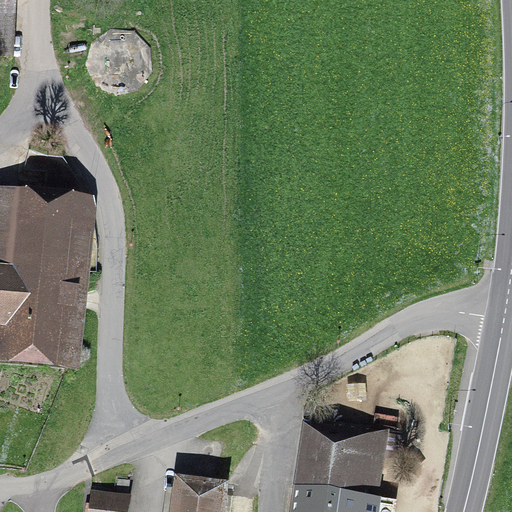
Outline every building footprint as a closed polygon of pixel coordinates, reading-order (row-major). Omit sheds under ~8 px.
[(0,5),(0,55),(7,56),(9,6),(0,5)] [(0,351),(66,358),(82,204),(0,195),(0,351)] [(376,501),(386,431),(335,423),(333,441),(314,437),(303,511),(393,511),(395,504),(376,501)] [(230,511),(233,490),(179,482),(174,511),(230,511)] [(92,511),(125,511),(127,500),(95,495),(92,511)]
